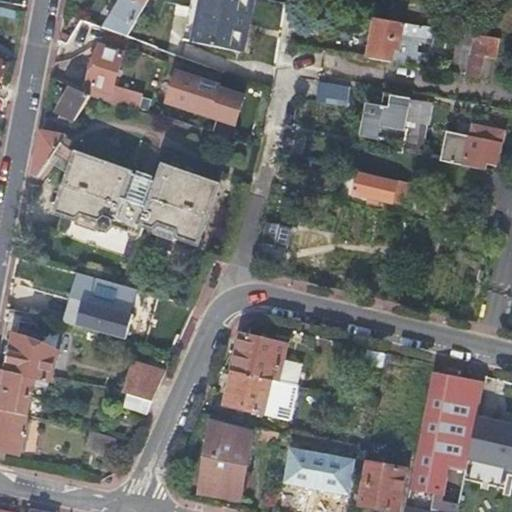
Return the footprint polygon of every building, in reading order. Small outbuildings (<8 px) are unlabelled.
[(123,0),(104,30),(106,30),(127,38),(149,0),(123,0)] [(203,0),(191,0),(182,41),(194,44),(203,0)] [(203,0),(194,44),(238,53),(246,17),(249,17),(252,0),(203,0)] [(436,30),(376,20),(369,59),(427,69),(430,55),(418,53),(420,43),(422,43),(434,45),(436,30)] [(127,38),(106,30),(101,45),(110,46),(125,52),(129,39),(127,38)] [(467,76),(476,37),(462,34),(452,73),(467,76)] [(498,40),(476,37),(467,76),(479,79),(485,55),(490,56),(494,58),(498,40)] [(84,94),(91,97),(103,101),(103,100),(108,102),(113,86),(124,55),(100,47),(84,94)] [(202,83),(177,73),(168,103),(235,125),(243,98),(216,89),(214,96),(199,91),(202,83)] [(350,88),(321,82),(318,100),(347,105),(350,88)] [(108,102),(133,110),(138,111),(143,96),(113,86),(108,102)] [(58,114),(76,122),(91,97),(84,94),(72,89),(58,114)] [(384,109),(367,105),(361,138),(379,142),(379,138),(382,127),(405,131),(411,99),(387,94),(384,109)] [(433,105),(414,102),(410,122),(429,126),(433,105)] [(46,132),(67,136),(73,127),(60,122),(50,119),(46,132)] [(421,125),(410,122),(408,130),(406,139),(418,142),(421,125)] [(405,131),(401,130),(382,127),(379,138),(398,142),(403,143),(405,131)] [(467,138),(443,131),(435,161),(483,172),(484,165),(497,168),(505,136),(470,127),(467,138)] [(42,131),(33,178),(39,179),(50,164),(67,136),(46,132),(42,131)] [(406,139),(403,153),(415,155),(418,142),(406,139)] [(179,239),(181,240),(199,246),(220,186),(165,167),(159,185),(132,175),(132,174),(77,155),(55,214),(74,221),(75,221),(76,219),(80,217),(98,223),(101,230),(107,232),(114,229),(142,239),(146,228),(155,231),(160,226),(178,233),(180,238),(179,239)] [(416,185),(397,181),(397,184),(358,175),(354,195),(365,197),(365,202),(378,205),(379,200),(411,206),(416,185)] [(75,221),(74,221),(76,227),(96,234),(101,230),(98,223),(80,217),(76,219),(75,221)] [(269,220),(262,241),(287,250),(294,229),(269,220)] [(176,243),(181,240),(179,239),(180,238),(178,233),(160,226),(155,231),(156,237),(176,243)] [(17,258),(13,278),(41,286),(46,266),(17,258)] [(67,326),(132,336),(140,285),(76,274),(67,326)] [(22,329),(18,339),(28,343),(36,346),(40,337),(22,329)] [(7,373),(34,379),(49,382),(56,354),(36,346),(28,343),(18,339),(15,337),(7,373)] [(241,337),(233,373),(234,373),(272,382),(277,383),(281,362),(285,347),(241,337)] [(386,353),(373,350),(371,358),(384,361),(386,353)] [(301,367),(281,362),(277,383),(296,387),(301,367)] [(127,395),(151,402),(163,372),(133,363),(121,394),(127,395)] [(0,391),(30,398),(34,379),(7,373),(0,371),(0,391)] [(272,382),(234,373),(226,407),(264,416),(272,382)] [(484,384),(433,373),(410,492),(442,498),(448,469),(466,472),(468,461),(477,419),(484,384)] [(272,382),(264,416),(290,422),(298,388),(296,387),(277,383),(272,382)] [(0,411),(26,417),(30,398),(0,391),(0,411)] [(147,415),(151,402),(127,395),(124,407),(147,415)] [(0,411),(0,451),(19,456),(19,455),(24,456),(25,450),(20,449),(26,417),(0,411)] [(511,426),(477,419),(468,461),(511,469),(511,426)] [(198,495),(239,503),(241,503),(253,434),(211,423),(198,495)] [(277,446),(279,436),(261,432),(259,442),(277,446)] [(113,459),(118,442),(91,433),(86,450),(113,459)] [(353,465),(293,453),(287,481),(347,494),(353,465)] [(398,511),(405,472),(365,465),(357,506),(390,511),(398,511)] [(407,510),(414,511),(457,511),(466,472),(448,469),(442,498),(410,492),(407,510)]
